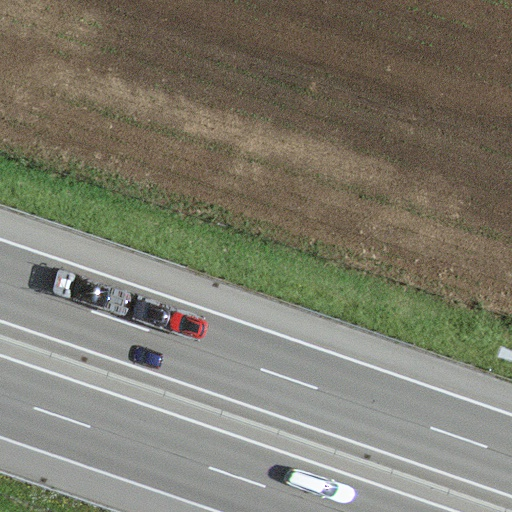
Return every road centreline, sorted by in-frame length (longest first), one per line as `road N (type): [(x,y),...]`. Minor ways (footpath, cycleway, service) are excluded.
road 1 (motorway): [(511,465),(0,288)]
road 2 (motorway): [(0,407),(305,511)]
